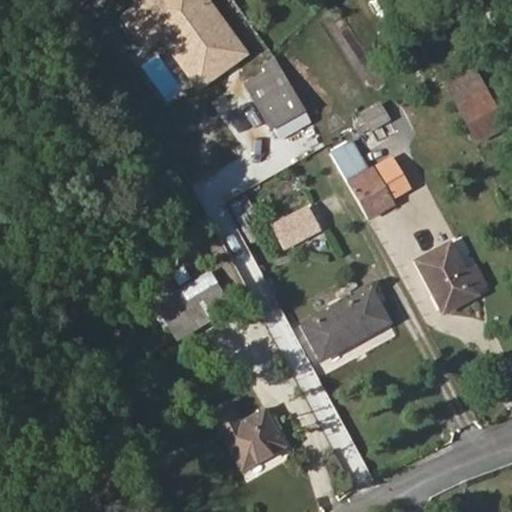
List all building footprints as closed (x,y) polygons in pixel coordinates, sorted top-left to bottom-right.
[(310,121),(304,111),(276,59),(262,66),(265,72),(246,83),(277,139),(310,121)] [(502,126),(471,68),(446,80),(477,138),(502,126)] [(391,120),(380,101),(360,113),(371,131),(391,120)] [(367,170),(351,142),(330,154),(345,181),(346,183),(367,170)] [(394,203),(373,167),(367,170),(346,183),(367,218),(394,203)] [(465,272),(449,242),(415,260),(443,312),(477,294),(475,289),(465,272)] [(203,259),(195,246),(182,254),(189,266),(203,259)] [(486,283),(477,266),(465,272),(475,289),(486,283)] [(182,303),(217,282),(210,272),(175,293),(182,303)] [(175,339),(231,305),(217,282),(182,303),(175,293),(168,281),(148,293),(175,339)] [(388,321),(369,288),(302,326),(320,359),(388,321)] [(285,445),(264,409),(239,422),(228,403),(209,413),(241,470),(285,445)]
